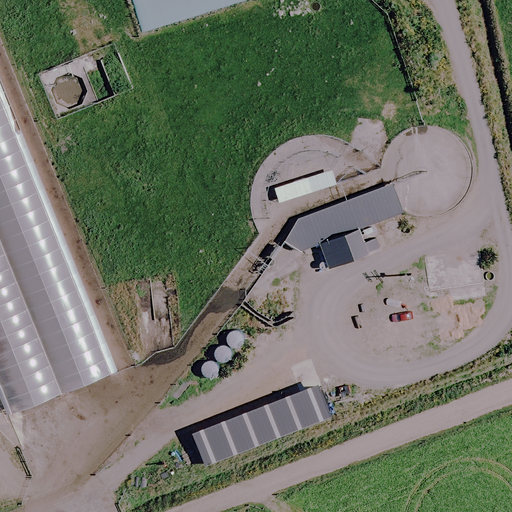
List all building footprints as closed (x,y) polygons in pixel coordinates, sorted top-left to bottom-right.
[(392,9),(389,0),(334,0),(341,23),(392,9)] [(120,370),(0,69),(0,388),(10,414),(120,370)] [(405,212),(394,184),(301,219),(286,244),(300,252),(321,245),(330,270),(381,251),(376,239),(367,242),(362,229),(405,212)] [(488,285),(483,250),(422,259),(427,294),(488,285)] [(258,320),(243,307),(218,334),(233,347),(258,320)]
